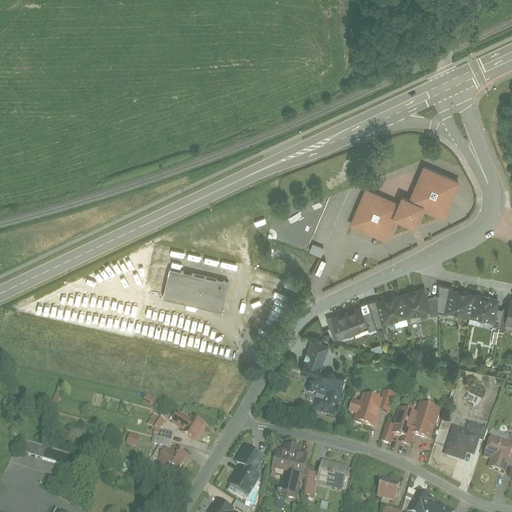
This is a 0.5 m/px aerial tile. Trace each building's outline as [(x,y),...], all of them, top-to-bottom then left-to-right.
[(463,180),(426,165),(412,198),(404,195),(401,202),(367,188),(352,224),(390,240),(399,219),(417,226),(425,208),(447,218),(463,180)] [(309,242),(306,251),(321,257),(324,248),(309,242)] [(231,281),(172,267),(165,296),(224,309),(231,281)] [(441,310),(448,312),(453,287),(453,286),(442,284),(442,293),(440,295),(441,310)] [(403,293),(409,317),(433,310),(434,310),(431,298),(427,286),(403,293)] [(473,317),(478,292),(453,287),(448,312),(473,317)] [(495,321),(497,321),(500,308),(502,297),(478,292),(473,317),(495,321)] [(403,293),(378,299),(385,323),(386,323),(409,317),(403,293)] [(435,297),(431,298),(434,310),(433,310),(434,315),(441,313),(441,310),(440,295),(435,297)] [(385,323),(378,299),(371,301),(374,310),(380,327),(381,333),(388,331),(386,323),(385,323)] [(370,327),(373,326),(368,312),(365,306),(335,316),(342,336),(342,337),(370,327)] [(508,322),(511,307),(506,306),(506,309),(503,324),(509,325),(509,322),(508,322)] [(503,324),(506,309),(500,308),(497,321),(495,321),(495,324),(502,326),(503,324)] [(372,330),(380,327),(374,310),(368,312),(373,326),(370,327),(372,330)] [(335,338),(342,336),(335,316),(334,315),(328,317),(335,338)] [(337,418),(350,378),(339,374),(339,372),(330,369),(329,371),(323,369),(331,344),(314,339),(303,372),(316,376),(311,392),(329,398),(327,403),(319,400),(315,411),(337,418)] [(393,415),(399,395),(386,391),(383,401),(365,396),(363,403),(355,401),(351,413),(359,416),(356,423),(377,430),(383,412),(393,415)] [(434,441),(443,410),(422,404),(418,415),(401,409),(396,427),(389,425),(384,442),(394,445),(397,436),(405,439),(404,443),(414,446),(417,436),(434,441)] [(200,443),(209,427),(192,418),(191,419),(181,413),(174,425),(185,431),(184,434),(200,443)] [(163,430),(169,422),(156,414),(150,424),(151,425),(157,429),(158,429),(162,432),(163,430)] [(457,425),(446,455),(467,462),(470,454),(477,456),(483,440),(486,442),(491,429),(472,422),(469,429),(457,425)] [(153,435),(157,429),(151,425),(147,432),(153,435)] [(162,432),(158,429),(156,437),(175,440),(176,433),(163,430),(162,432)] [(126,434),(123,443),(133,446),(136,438),(126,434)] [(511,460),(511,442),(494,437),(487,458),(494,460),(491,468),(508,474),(511,460)] [(156,456),(162,460),(168,450),(162,446),(156,456)] [(285,449),(280,448),(273,476),(287,479),(283,497),(300,501),(305,478),(311,480),(312,472),(314,463),(309,462),(310,455),(304,453),(304,450),(286,446),(285,449)] [(251,498),(263,477),(260,475),(269,459),(247,447),(238,464),(242,466),(231,486),(251,498)] [(187,466),(192,458),(176,448),(174,452),(169,448),(168,450),(162,460),(160,463),(179,475),(186,464),(187,466)] [(143,463),(135,461),(133,469),(141,471),(143,463)] [(322,474),(319,486),(346,492),(351,467),(325,461),(322,474)] [(322,474),(312,472),(311,480),(307,495),(317,497),(319,486),(322,474)] [(404,484),(385,479),(379,497),(398,503),(404,484)] [(405,509),(403,511),(411,511),(421,493),(417,491),(411,489),(405,509)] [(444,503),(421,493),(411,511),(456,511),(457,511),(443,505),(444,503)] [(237,511),(238,511),(219,499),(211,511),(237,511)] [(239,502),(236,507),(243,511),(250,511),(252,510),(239,502)] [(403,511),(405,509),(385,503),(382,511),(403,511)]
